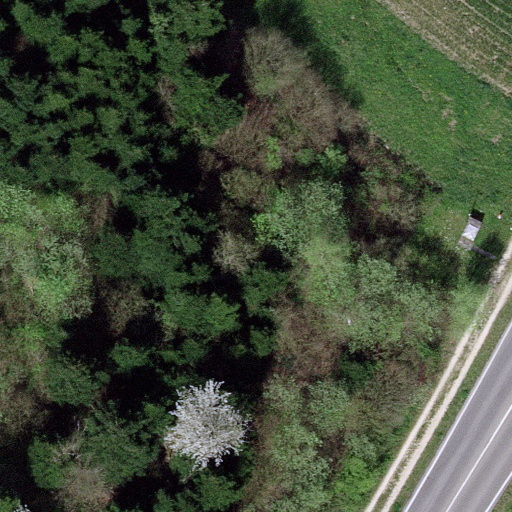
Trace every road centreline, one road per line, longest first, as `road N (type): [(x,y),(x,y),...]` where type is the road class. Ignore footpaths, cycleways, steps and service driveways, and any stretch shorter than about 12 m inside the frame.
road 1 (track): [(356,511),(511,247)]
road 2 (secondary): [(446,511),(511,408)]
